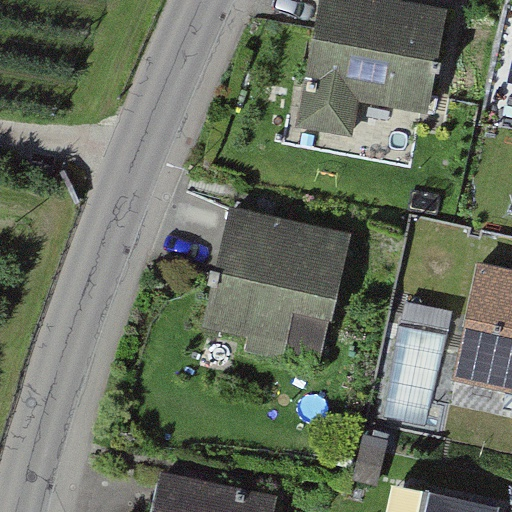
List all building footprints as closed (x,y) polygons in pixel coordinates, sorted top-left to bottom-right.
[(449,19),(352,0),(322,0),(296,133),(353,144),(360,107),(429,121),(449,19)] [(353,230),(227,210),(206,337),(239,342),(236,358),(289,366),(298,315),(338,321),(353,230)] [(511,277),(481,270),(454,386),(511,399),(511,277)] [(275,511),(277,504),(160,483),(154,511),(275,511)] [(487,511),(419,497),(415,511),(487,511)]
